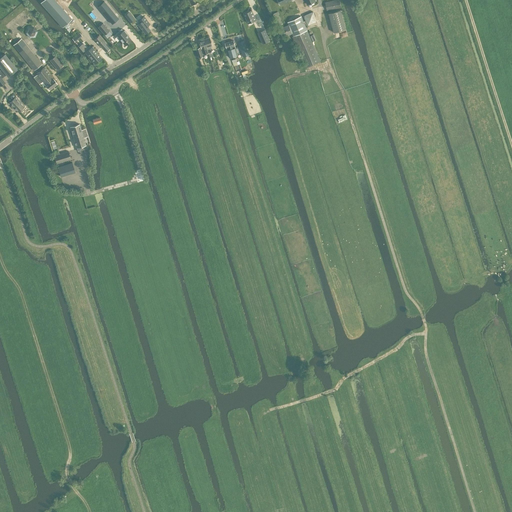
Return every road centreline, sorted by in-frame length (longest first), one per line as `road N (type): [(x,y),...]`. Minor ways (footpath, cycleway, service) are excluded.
road 1 (track): [(474,511),(429,367),(425,323),(401,280),(320,26)]
road 2 (track): [(88,511),(65,471),(69,447),(21,294),(0,256)]
road 3 (unclassified): [(74,91),(84,104),(94,100),(241,0)]
road 4 (track): [(425,333),(335,389),(270,409)]
road 5 (tertiary): [(216,0),(74,91)]
road 6 (track): [(105,189),(141,178),(111,89)]
